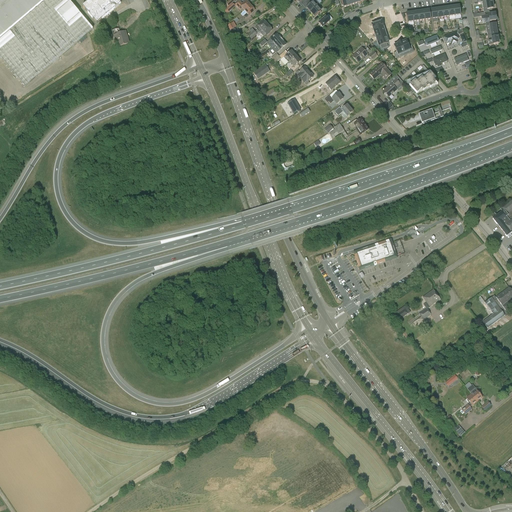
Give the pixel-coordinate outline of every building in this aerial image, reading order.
[(0,0),(0,39),(46,0),(0,0)] [(82,13),(80,15),(74,8),(67,0),(46,0),(0,39),(0,56),(2,59),(0,60),(0,63),(25,92),(40,79),(37,76),(93,30),(92,28),(93,27),(82,13)] [(89,0),(90,0),(86,3),(82,6),(87,13),(93,19),(92,19),(97,24),(102,20),(114,9),(114,10),(121,4),(118,0),(89,0)] [(317,7),(319,5),(315,0),(308,0),(306,3),(308,6),(306,8),(310,13),(317,7)] [(487,6),(483,6),(483,11),(493,9),(491,0),(490,0),(486,1),(487,6)] [(239,1),(234,5),(240,11),(242,9),(244,11),(250,6),(246,1),(242,4),(239,1)] [(255,11),(250,6),(244,11),(246,14),(243,16),(246,19),(255,11)] [(317,7),(310,13),(314,17),(321,11),(317,7)] [(485,13),(479,14),(479,18),(482,17),(483,23),(496,21),(495,15),(485,16),(485,13)] [(325,17),(318,23),(322,28),(329,22),(325,17)] [(255,28),(259,31),(260,33),(268,26),(264,21),(257,26),(255,28)] [(373,30),(383,27),(381,21),(379,22),(379,21),(375,22),(375,23),(371,25),(373,30)] [(491,35),(497,34),(495,24),(490,25),(491,31),(487,32),(488,36),(491,35)] [(268,26),(260,33),(263,37),(265,35),(266,36),(272,30),(268,26)] [(383,27),(373,30),(375,36),(385,32),(384,30),(383,27)] [(120,33),(119,29),(112,31),(114,36),(116,35),(120,47),(128,44),(126,38),(128,37),(126,32),(120,33)] [(252,41),(251,40),(257,35),(252,29),(249,31),(250,33),(247,36),(249,38),(247,39),(251,43),(252,41)] [(386,35),(385,32),(375,36),(377,41),(386,38),(386,35)] [(447,44),(451,42),(452,45),(457,43),(456,40),(459,39),(456,32),(444,37),(447,44)] [(493,45),(498,44),(497,34),(491,35),(488,36),(489,45),(493,44),(493,45)] [(275,45),(281,40),(282,38),(279,35),(278,36),(277,35),(267,43),(272,48),(275,45)] [(424,41),(427,46),(439,42),(436,36),(424,41)] [(386,38),(377,41),(378,47),(381,46),(382,49),(388,47),(387,44),(388,44),(386,38)] [(286,45),(281,40),(275,45),(272,48),(277,53),(280,50),(286,45)] [(399,43),(405,56),(414,52),(411,46),(408,47),(406,41),(403,42),(403,41),(399,43)] [(405,56),(399,43),(396,44),(396,45),(394,46),(396,52),(393,54),(396,60),(405,56)] [(352,57),(358,63),(362,60),(363,61),(365,59),(364,58),(367,55),(362,48),(352,57)] [(288,63),(290,62),(296,56),(291,51),(284,58),(283,58),(288,63)] [(455,62),(458,61),(460,64),(469,61),(466,54),(454,59),(455,62)] [(281,55),(279,56),(274,61),(276,63),(281,59),(281,60),(283,58),(284,58),(281,55)] [(437,65),(438,67),(441,66),(440,64),(447,61),(445,55),(433,59),(436,66),(437,65)] [(300,62),(296,56),(290,62),(294,67),(300,62)] [(381,64),(369,75),(374,80),(382,73),(387,78),(391,75),(381,64)] [(265,65),(254,73),(257,77),(268,70),(265,65)] [(297,76),(300,80),(309,73),(307,70),(308,70),(306,68),(305,68),(304,67),(299,72),(298,71),(295,73),(297,76)] [(311,74),(309,73),(300,80),(304,84),(306,86),(309,83),(308,82),(313,77),(313,76),(311,74)] [(435,80),(429,73),(406,83),(416,94),(422,89),(423,91),(428,86),(430,88),(435,83),(434,81),(435,80)] [(340,83),(334,77),(325,85),(330,91),(340,83)] [(388,98),(397,90),(396,89),(400,85),(400,84),(402,82),(399,78),(396,80),(391,84),(387,87),(388,88),(383,92),(388,98)] [(311,92),(320,86),(318,82),(309,88),(311,92)] [(262,95),(265,100),(277,93),(275,89),(262,95)] [(329,103),(330,105),(333,102),(336,105),(343,99),(340,96),(341,96),(339,93),(332,99),(329,96),(325,100),(327,104),(329,103)] [(294,99),(287,104),(294,115),(301,110),(294,99)] [(353,112),(347,105),(341,110),(339,108),(334,112),(338,117),(343,113),(346,117),(353,112)] [(452,114),(450,108),(433,114),(431,110),(418,115),(422,124),(423,125),(452,114)] [(299,114),(301,118),(310,112),(308,109),(299,114)] [(354,128),(356,130),(365,124),(361,119),(353,124),(352,123),(349,125),(352,130),(354,128)] [(368,130),(365,124),(356,130),(360,136),(368,130)] [(347,136),(340,125),(337,128),(341,133),(340,133),(344,138),(347,136)] [(334,130),(333,130),(327,133),(328,134),(329,134),(332,139),(340,133),(341,133),(337,128),(334,130)] [(511,232),(511,201),(507,205),(505,203),(502,205),(504,208),(502,209),(502,208),(500,210),(502,212),(492,219),(506,237),(511,232)] [(390,241),(355,253),(356,255),(355,255),(356,260),(359,267),(360,267),(361,270),(376,265),(383,262),(383,261),(395,257),(390,241)] [(493,315),(483,323),(487,329),(504,316),(502,314),(505,311),(506,312),(511,308),(507,302),(511,298),(511,292),(509,288),(496,298),(496,299),(493,301),(491,298),(484,303),(486,306),(493,315)] [(431,315),(426,309),(429,307),(439,300),(433,291),(423,298),(426,303),(423,305),(425,309),(418,314),(423,321),(431,315)] [(398,314),(394,316),(393,317),(397,322),(404,317),(410,313),(408,310),(406,306),(397,312),(398,314)] [(481,323),(478,325),(484,333),(487,331),(481,323)] [(446,383),(445,384),(448,387),(449,386),(455,381),(456,380),(457,379),(455,376),(446,383)] [(472,386),(467,390),(471,395),(477,402),(482,398),(476,391),(472,386)] [(462,411),(460,412),(462,414),(463,413),(465,415),(471,410),(470,408),(477,402),(471,395),(466,399),(470,404),(461,410),(462,411)] [(484,411),(491,406),(490,406),(488,402),(481,407),(484,411)] [(454,430),(460,437),(465,433),(459,426),(454,430)]
